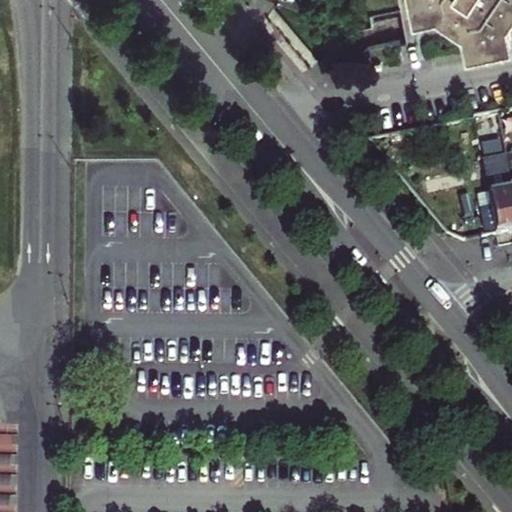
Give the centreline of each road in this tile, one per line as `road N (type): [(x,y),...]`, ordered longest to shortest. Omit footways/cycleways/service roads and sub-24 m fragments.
road 1 (secondary): [(137,0),(511,446)]
road 2 (secondary): [(449,316),(278,113)]
road 3 (residential): [(278,113),(511,66)]
